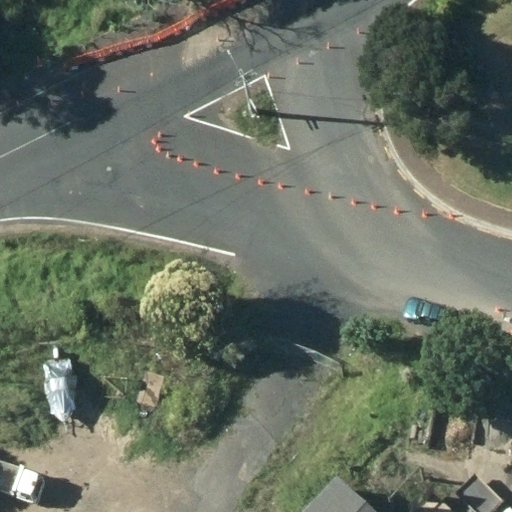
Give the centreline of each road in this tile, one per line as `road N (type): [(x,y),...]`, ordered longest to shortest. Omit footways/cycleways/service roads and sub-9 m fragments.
road 1 (residential): [(46,135),(297,235),(404,252)]
road 2 (tertiary): [(46,135),(306,0)]
road 3 (residential): [(404,252),(334,168),(325,50),(340,0)]
